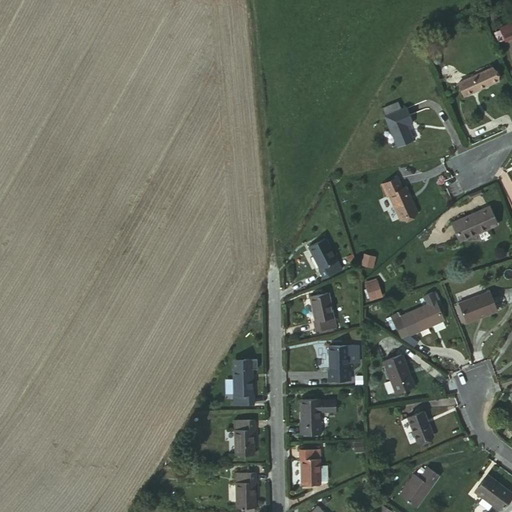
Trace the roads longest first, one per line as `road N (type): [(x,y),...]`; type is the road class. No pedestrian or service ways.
road 1 (track): [(247,0),(272,286)]
road 2 (residential): [(279,511),(272,286)]
